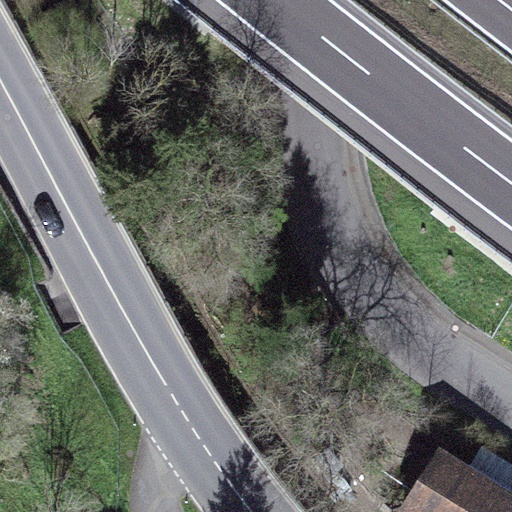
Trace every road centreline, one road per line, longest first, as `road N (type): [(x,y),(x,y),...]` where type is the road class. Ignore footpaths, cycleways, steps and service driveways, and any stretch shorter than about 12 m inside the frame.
road 1 (primary): [(249,511),(196,438),(0,87)]
road 2 (residential): [(312,0),(314,115),(343,256),(469,378),(511,408)]
road 3 (motorway): [(276,0),(511,182)]
